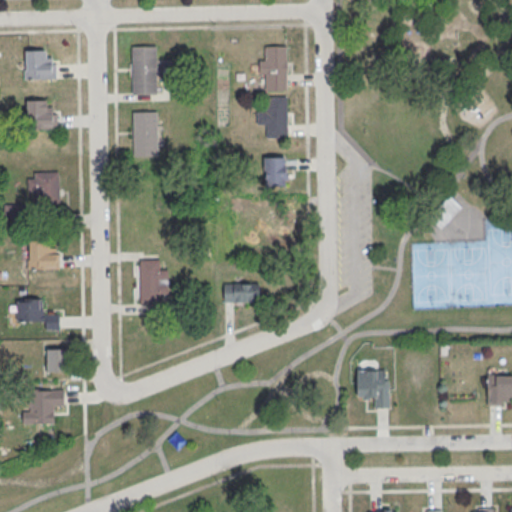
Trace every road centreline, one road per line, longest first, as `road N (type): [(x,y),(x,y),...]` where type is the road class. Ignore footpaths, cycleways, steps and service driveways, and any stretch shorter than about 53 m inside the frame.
road 1 (residential): [(134,390),(113,392),(99,372),(93,0)]
road 2 (residential): [(328,476),(511,475),(327,447)]
road 3 (residential): [(0,17),(320,11)]
road 4 (residential): [(320,11),(321,310)]
road 5 (residential): [(327,447),(239,454),(87,511)]
road 6 (residential): [(321,310),(134,390)]
